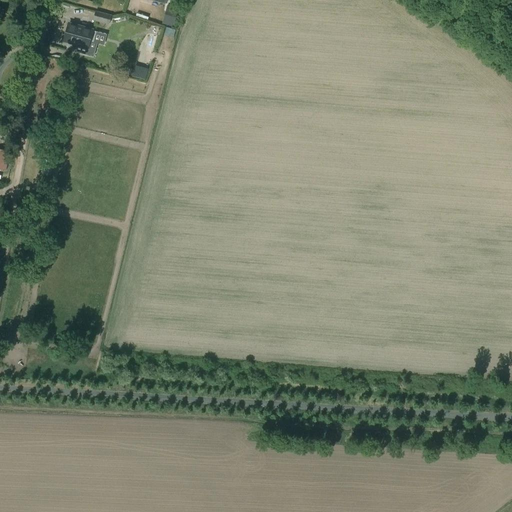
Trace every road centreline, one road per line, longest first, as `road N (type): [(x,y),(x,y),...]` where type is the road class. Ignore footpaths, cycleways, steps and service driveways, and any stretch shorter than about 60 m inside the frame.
road 1 (unclassified): [(0,388),(511,417)]
road 2 (unclassified): [(0,279),(51,0)]
